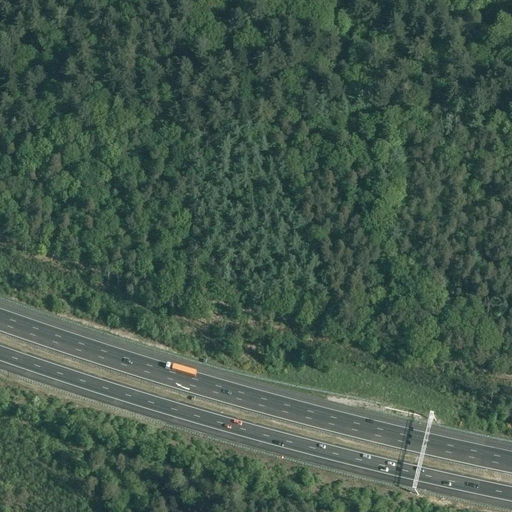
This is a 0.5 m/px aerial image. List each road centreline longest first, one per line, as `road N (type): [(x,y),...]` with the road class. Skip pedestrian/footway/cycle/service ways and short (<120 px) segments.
road 1 (motorway): [(511,462),(215,388),(0,319)]
road 2 (motorway): [(0,352),(250,431),(511,493)]
road 3 (track): [(0,142),(511,122)]
